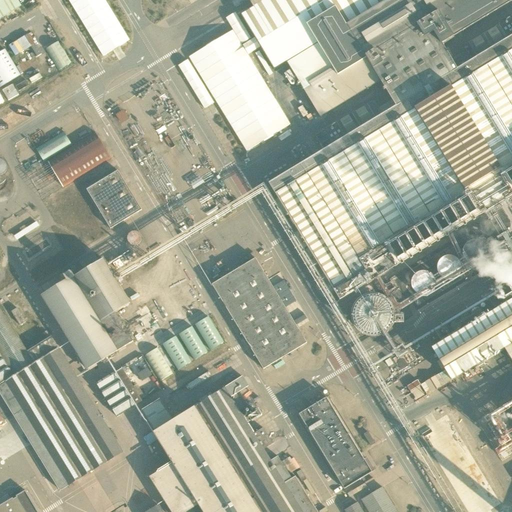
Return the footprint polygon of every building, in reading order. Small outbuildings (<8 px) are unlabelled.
[(0,0),(0,19),(21,6),(17,0),(0,0)] [(104,0),(68,0),(102,56),(129,40),(104,0)] [(233,31),(189,56),(240,142),(246,151),(290,125),(284,116),(248,55),(261,47),(275,69),(287,62),(321,118),(381,82),(388,92),(392,100),(379,108),(374,100),(315,136),(320,144),(329,139),(334,147),(271,186),(341,301),(485,214),(507,251),(511,248),(511,198),(511,197),(511,16),(468,43),(478,60),(458,72),(448,55),(442,44),(504,5),(511,0),(249,0),(254,7),(241,15),(255,38),(242,46),(233,31)] [(31,46),(36,55),(40,53),(29,33),(8,43),(14,55),(31,46)] [(57,70),(70,64),(59,40),(46,46),(57,70)] [(5,50),(0,52),(0,87),(20,76),(5,50)] [(138,73),(116,87),(119,91),(141,78),(138,73)] [(19,90),(28,84),(26,79),(16,85),(19,90)] [(13,83),(1,89),(7,101),(19,95),(13,83)] [(116,114),(120,123),(129,118),(124,109),(116,114)] [(64,132),(36,149),(44,162),(72,144),(64,132)] [(95,133),(26,175),(42,201),(110,159),(95,133)] [(87,190),(111,230),(143,211),(119,171),(87,190)] [(139,238),(138,236),(137,234),(136,233),(134,232),(131,232),(129,233),(128,236),(127,238),(127,240),(129,242),(130,243),(133,244),(135,244),(137,242),(138,240),(139,238)] [(484,252),(484,248),(483,246),(482,244),(478,242),(474,241),(472,241),(469,242),(466,244),(463,248),(463,252),(463,255),(465,258),(466,259),(469,261),(471,262),(473,263),(477,262),(479,261),(481,260),(482,258),(483,256),(484,252)] [(460,267),(460,265),(459,262),(458,260),(457,258),(453,256),(450,255),(448,255),(444,256),(442,257),(440,259),(439,261),(438,263),(437,267),(437,269),(438,271),(439,273),(441,275),(443,276),(445,277),(448,278),(452,278),(454,277),(456,275),(458,273),(459,271),(460,267)] [(72,270),(76,277),(73,279),(71,274),(66,277),(64,275),(39,291),(88,370),(133,342),(115,314),(131,305),(103,260),(99,263),(95,256),(72,270)] [(307,344),(256,260),(213,286),(264,370),(307,344)] [(434,285),(434,284),(434,283),(433,280),(432,277),(430,276),(427,273),(424,273),(421,273),(419,273),(417,274),(414,276),(412,278),(411,280),(411,282),(410,285),(411,289),(413,292),(415,294),(417,295),(421,296),(424,296),(427,296),(430,293),(432,291),(433,289),(434,287),(434,285)] [(393,314),(393,313),(392,309),(391,305),(389,302),(386,298),(383,295),(380,294),(376,292),(372,292),(367,292),(363,294),(360,295),(357,298),(354,301),(352,304),(351,308),(350,312),(350,316),(352,322),(353,325),(356,328),(359,331),(363,333),(367,334),(371,335),(376,334),(379,333),(384,331),(387,328),(390,325),(391,322),(392,318),(393,314)] [(511,302),(433,350),(446,371),(451,379),(452,381),(511,345),(511,302)] [(122,453),(52,338),(28,353),(0,307),(0,392),(61,491),(122,453)] [(17,308),(11,311),(20,326),(26,322),(17,308)] [(207,317),(194,325),(210,351),(223,343),(224,343),(208,317),(207,317)] [(404,347),(426,333),(421,324),(399,339),(404,347)] [(192,327),(178,335),(194,361),(207,353),(192,327)] [(176,336),(162,345),(178,371),(191,362),(176,336)] [(159,381),(172,373),(158,347),(144,354),(159,381)] [(136,372),(141,381),(152,374),(147,366),(136,372)] [(141,400),(145,397),(137,384),(133,386),(123,370),(116,375),(115,372),(96,384),(117,418),(143,402),(141,400)] [(160,400),(143,411),(156,432),(155,433),(159,440),(149,447),(153,453),(164,470),(151,478),(171,511),(187,511),(193,509),(194,511),(317,511),(296,477),(293,480),(279,458),(271,462),(240,412),(239,411),(240,410),(245,407),(240,399),(236,393),(240,391),(248,386),(243,377),(240,380),(195,408),(174,422),(160,400)] [(373,474),(327,398),(299,415),(345,491),(373,474)] [(272,443),(263,428),(254,433),(264,449),(272,443)] [(289,474),(297,469),(289,457),(282,462),(289,474)] [(301,470),(296,473),(302,482),(306,479),(301,470)] [(344,510),(345,511),(397,511),(382,486),(361,500),(368,511),(363,511),(357,502),(344,510)] [(0,511),(37,511),(25,490),(16,496),(17,497),(13,499),(12,498),(0,504),(0,511)]
